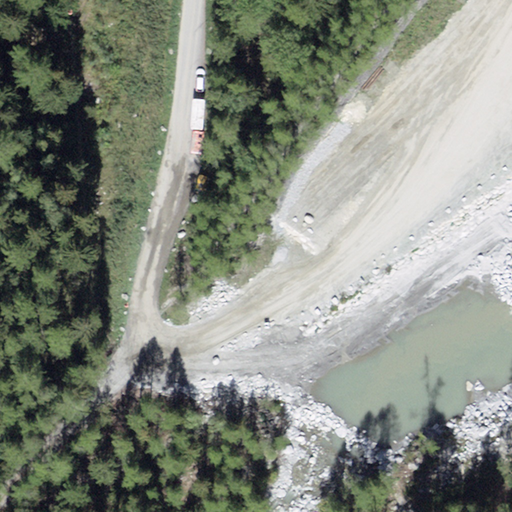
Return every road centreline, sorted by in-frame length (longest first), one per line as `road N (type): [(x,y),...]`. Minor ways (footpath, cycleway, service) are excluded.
road 1 (track): [(148,341),(145,290),(186,118),(194,0)]
road 2 (track): [(148,341),(0,500)]
